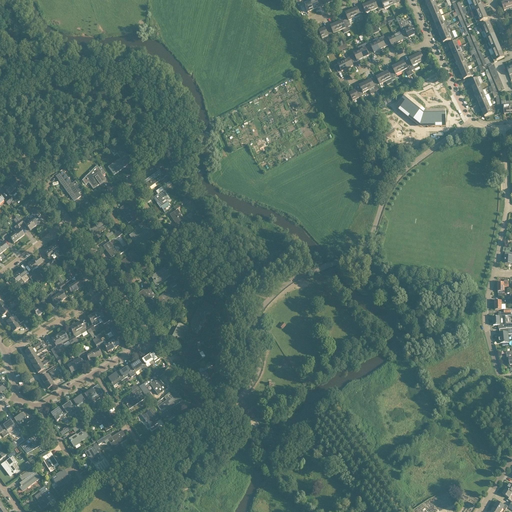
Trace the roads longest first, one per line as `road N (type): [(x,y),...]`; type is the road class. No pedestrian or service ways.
road 1 (residential): [(140,448),(200,408),(153,339)]
road 2 (residential): [(4,353),(114,283)]
road 3 (residential): [(505,126),(470,120),(429,41)]
road 4 (residential): [(511,383),(499,374),(485,327),(493,272)]
